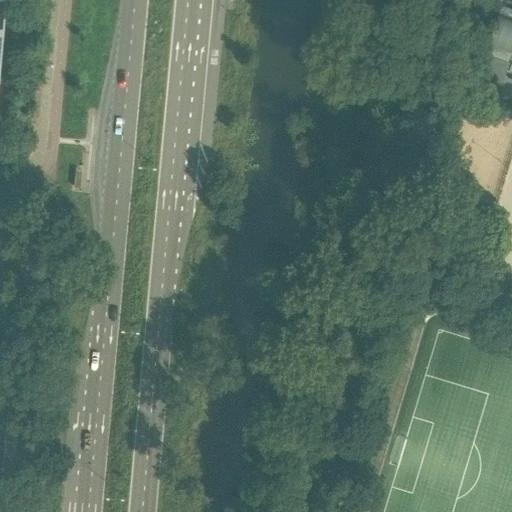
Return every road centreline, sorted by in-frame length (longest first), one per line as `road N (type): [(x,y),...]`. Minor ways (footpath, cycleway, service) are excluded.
road 1 (primary): [(143,511),(199,0)]
road 2 (primary): [(133,0),(91,511)]
